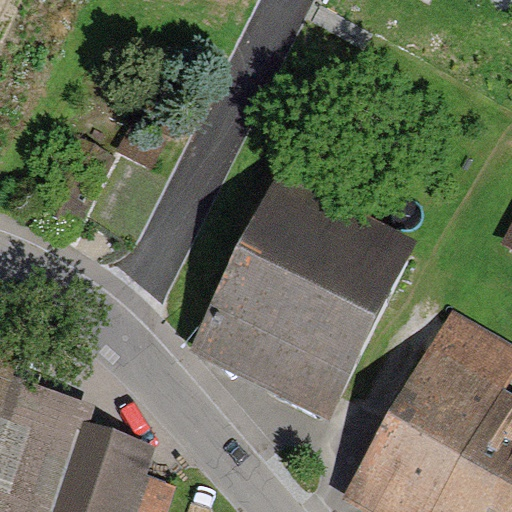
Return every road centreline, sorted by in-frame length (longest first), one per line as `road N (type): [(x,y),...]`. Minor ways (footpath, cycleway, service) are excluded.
road 1 (residential): [(290,0),(111,333)]
road 2 (residential): [(111,333),(280,511)]
road 3 (residential): [(0,278),(111,333)]
